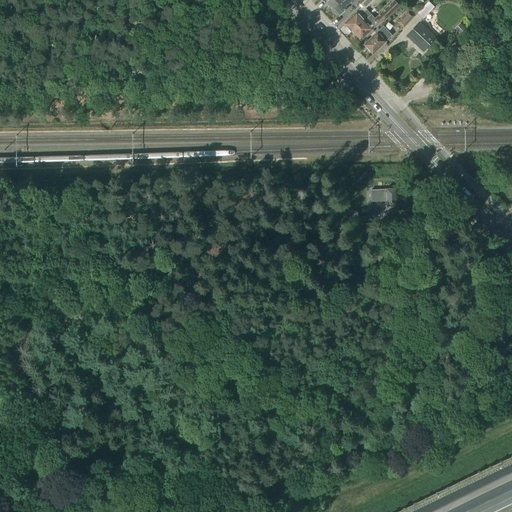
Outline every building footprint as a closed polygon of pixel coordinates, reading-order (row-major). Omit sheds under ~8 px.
[(333,10),(342,0),(329,0),(326,3),(333,10)] [(350,5),(355,0),(342,0),(333,10),(339,17),(350,6),(350,5)] [(363,7),(344,24),(352,32),(364,21),(370,17),(371,15),(366,9),(375,0),(365,0),(361,4),(363,7)] [(364,21),(352,32),(360,41),(373,29),(379,24),(379,23),(383,19),(385,21),(400,7),(394,1),(375,19),(371,15),(370,17),(364,21)] [(423,19),(434,8),(428,2),(417,14),(423,19)] [(403,29),(415,17),(408,10),(397,23),(403,29)] [(424,52),(436,39),(420,23),(407,36),(424,52)] [(460,35),(466,30),(460,24),(454,29),(460,35)] [(373,54),(386,42),(392,37),(384,28),(365,45),(373,54)] [(372,202),(386,201),(386,207),(398,207),(398,206),(403,206),(411,206),(410,190),(402,190),(402,191),(398,191),(398,189),(371,190),(372,202)]
